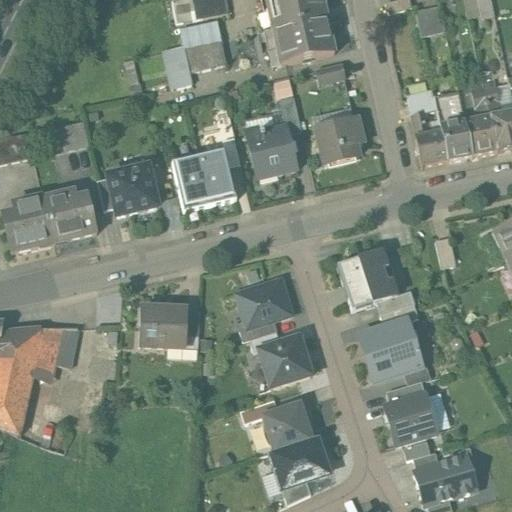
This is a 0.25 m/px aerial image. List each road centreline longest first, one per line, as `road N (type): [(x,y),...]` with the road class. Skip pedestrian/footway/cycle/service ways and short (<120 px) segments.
road 1 (residential): [(314,511),(372,480),(295,228)]
road 2 (residential): [(295,228),(0,298)]
road 3 (residential): [(407,199),(362,0)]
